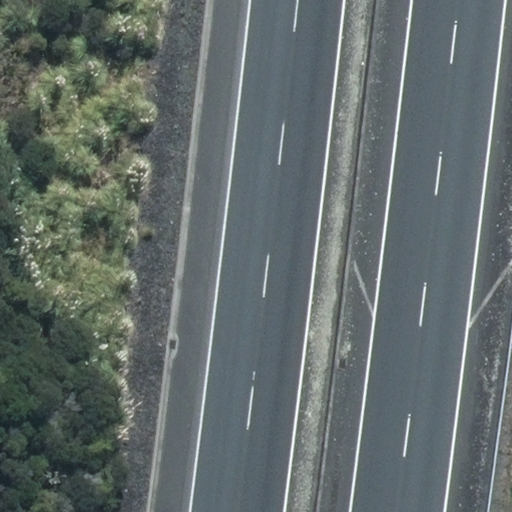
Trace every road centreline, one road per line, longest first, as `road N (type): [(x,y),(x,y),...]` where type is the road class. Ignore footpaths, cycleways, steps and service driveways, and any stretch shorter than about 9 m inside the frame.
road 1 (motorway): [(448,0),(384,511)]
road 2 (motorway): [(229,511),(284,0)]
